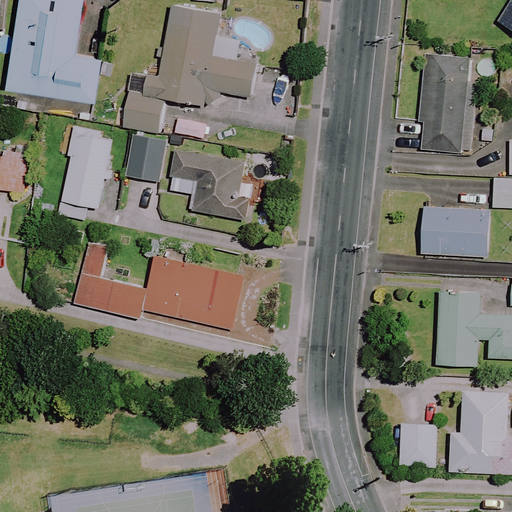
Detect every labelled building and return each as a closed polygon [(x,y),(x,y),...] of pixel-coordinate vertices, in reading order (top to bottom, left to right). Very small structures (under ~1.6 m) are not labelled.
[(92,102),(98,58),(74,54),(81,0),(17,0),(4,89),(92,102)] [(511,0),(498,24),(511,32),(511,0)] [(128,91),(123,128),(162,134),(167,101),(220,109),(222,94),(252,98),(257,65),(214,59),(220,17),(171,10),(161,79),(151,77),(149,90),(149,94),(128,91)] [(419,151),(472,155),(479,60),(427,56),(419,151)] [(117,137),(75,129),(61,201),(58,215),(90,221),(93,207),(103,209),(117,137)] [(162,182),(167,140),(131,136),(126,178),(162,182)] [(258,205),(264,178),(256,177),(257,167),(246,165),(176,151),(168,192),(197,197),(194,213),(248,223),(251,204),(258,205)] [(29,161),(3,160),(1,193),(27,194),(29,161)] [(511,180),(493,179),(492,209),(511,209),(511,180)] [(491,212),(427,208),(424,255),(488,258),(491,212)] [(160,254),(153,286),(107,275),(115,242),(96,238),(81,302),(146,317),(149,307),(238,328),(250,275),(160,254)] [(511,317),(481,316),(482,292),(438,290),(435,365),(479,367),(481,340),(491,340),(491,359),(511,359),(511,317)] [(508,425),(511,425),(511,402),(509,402),(509,393),(463,391),(461,432),(450,431),(448,472),(511,474),(511,436),(508,436),(508,425)] [(437,427),(401,425),(400,466),(436,467),(437,427)]
